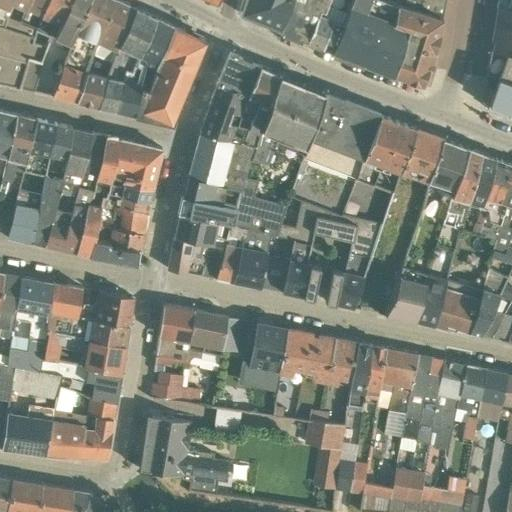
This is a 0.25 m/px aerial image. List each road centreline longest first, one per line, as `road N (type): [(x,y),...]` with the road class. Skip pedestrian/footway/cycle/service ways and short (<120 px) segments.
road 1 (residential): [(511,361),(145,282)]
road 2 (residential): [(221,23),(447,110)]
road 3 (residential): [(145,282),(107,473)]
road 4 (residential): [(182,142),(0,96)]
road 5 (residential): [(0,254),(145,282)]
road 6 (residential): [(145,282),(182,142)]
road 7 (residential): [(182,142),(221,23)]
